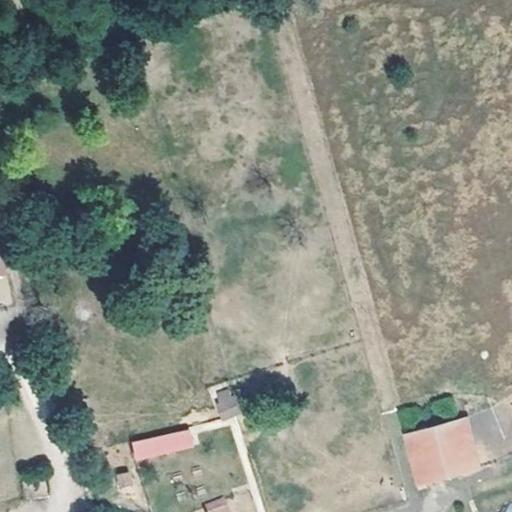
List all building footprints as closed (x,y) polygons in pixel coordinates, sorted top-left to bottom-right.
[(0,304),(12,303),(7,275),(0,275),(0,304)] [(232,387),(213,393),(222,419),(241,412),(232,387)] [(463,409),(450,413),(464,461),(477,458),(463,409)] [(415,475),(464,461),(450,413),(401,427),(415,475)] [(135,463),(195,446),(190,427),(130,444),(135,463)] [(204,503),(207,511),(228,511),(225,497),(204,503)]
